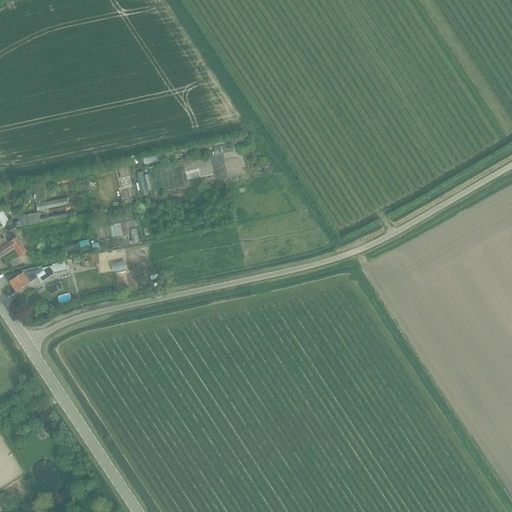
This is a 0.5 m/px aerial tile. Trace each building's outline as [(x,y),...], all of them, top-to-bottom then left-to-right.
[(172,152),(142,159),(144,165),(173,158),(172,152)] [(76,195),(47,198),(47,205),(77,202),(76,195)] [(7,225),(4,226),(8,231),(13,228),(40,222),(38,213),(18,217),(19,222),(12,223),(11,222),(7,225)] [(0,247),(0,258),(14,249),(19,257),(26,252),(16,237),(7,243),(0,247)] [(14,273),(7,277),(9,281),(8,281),(15,292),(16,292),(16,291),(37,278),(40,283),(54,274),(54,272),(63,270),(61,262),(51,265),(52,266),(42,268),(41,266),(21,271),(22,273),(19,275),(17,272),(15,274),(14,273)] [(124,262),(111,266),(112,273),(126,270),(124,262)] [(57,283),(61,290),(74,283),(70,275),(57,283)] [(69,298),(79,297),(79,289),(68,291),(69,298)]
